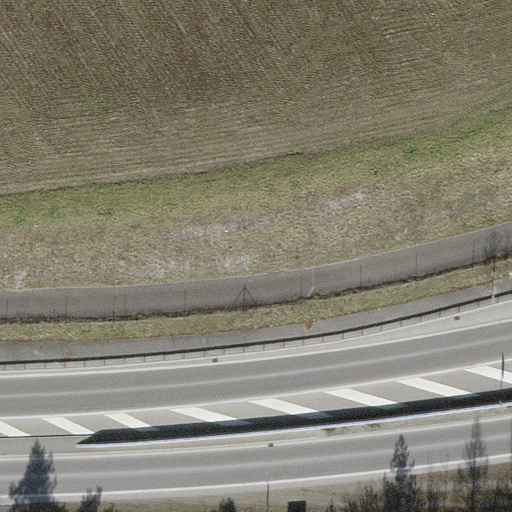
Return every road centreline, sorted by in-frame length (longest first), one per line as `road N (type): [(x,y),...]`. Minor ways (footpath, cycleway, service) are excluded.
road 1 (motorway): [(511,339),(294,374),(0,399)]
road 2 (motorway): [(0,476),(271,464),(511,433)]
